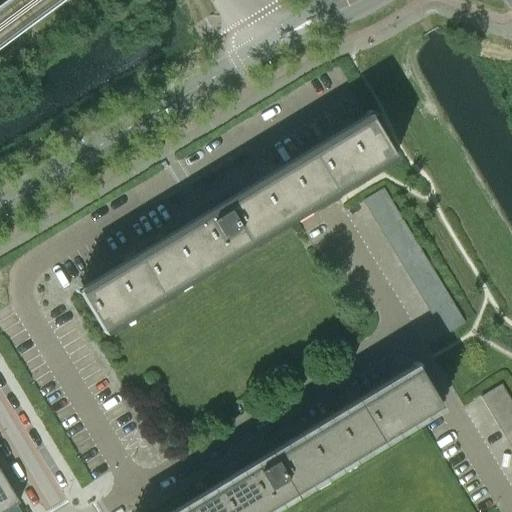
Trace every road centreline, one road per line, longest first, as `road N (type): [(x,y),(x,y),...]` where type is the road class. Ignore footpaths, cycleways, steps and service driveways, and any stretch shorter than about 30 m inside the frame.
road 1 (residential): [(137,489),(408,343)]
road 2 (unclassified): [(0,208),(259,50)]
road 3 (residential): [(137,489),(18,285)]
road 4 (residential): [(60,511),(0,408)]
